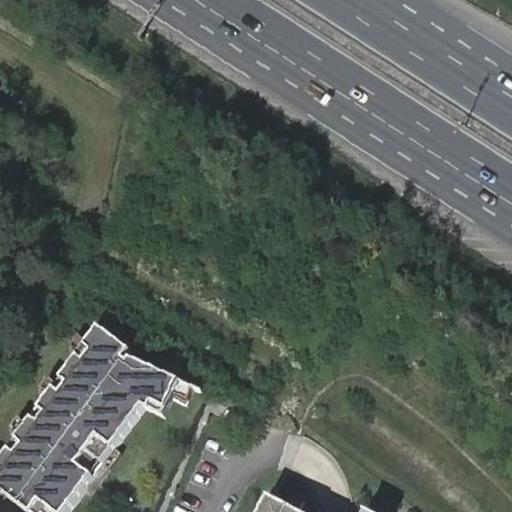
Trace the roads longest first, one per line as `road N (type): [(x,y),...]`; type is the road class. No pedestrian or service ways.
road 1 (track): [(0,50),(95,106),(103,145),(95,247),(253,340),(288,371),(257,454)]
road 2 (motorway): [(213,0),(511,193)]
road 3 (motorway): [(511,108),(345,0)]
